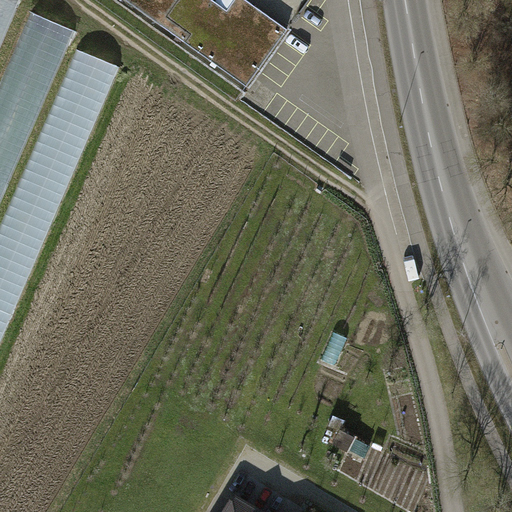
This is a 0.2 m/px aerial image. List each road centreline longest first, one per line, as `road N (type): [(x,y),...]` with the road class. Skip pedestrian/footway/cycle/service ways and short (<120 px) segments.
road 1 (tertiary): [(405,0),(437,172),(511,366)]
road 2 (track): [(385,216),(78,0)]
